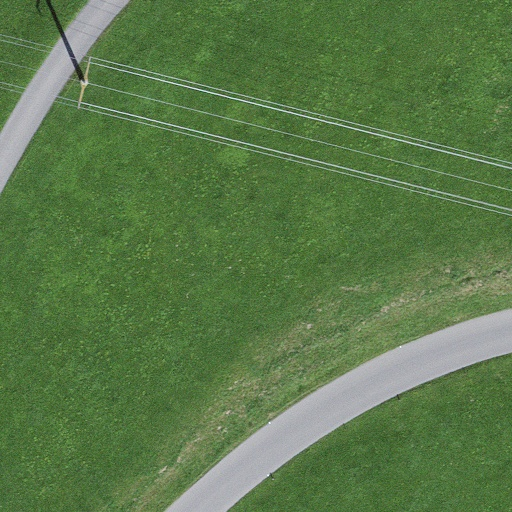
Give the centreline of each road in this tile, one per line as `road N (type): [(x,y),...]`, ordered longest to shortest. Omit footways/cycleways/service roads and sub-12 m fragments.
road 1 (tertiary): [(511,336),(443,350),(329,412),(201,511)]
road 2 (track): [(112,0),(40,95),(0,175)]
